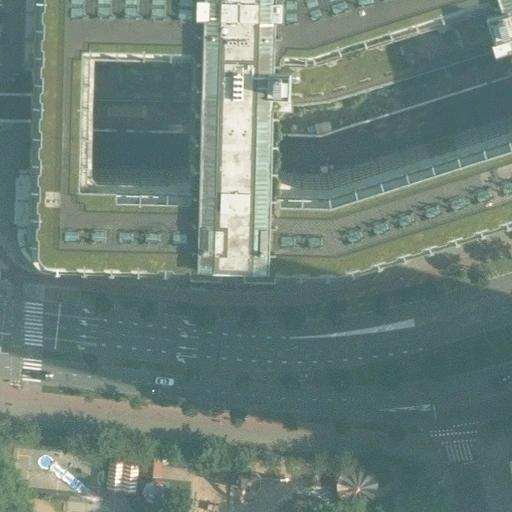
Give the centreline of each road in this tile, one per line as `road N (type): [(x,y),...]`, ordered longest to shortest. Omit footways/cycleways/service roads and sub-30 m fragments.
road 1 (secondary): [(0,367),(295,400)]
road 2 (secondary): [(281,347),(0,318)]
road 3 (tertiary): [(511,282),(281,347)]
road 4 (secondary): [(511,311),(376,346),(281,347)]
road 5 (secondary): [(295,400),(390,398),(511,375)]
road 6 (tertiary): [(295,400),(452,420)]
